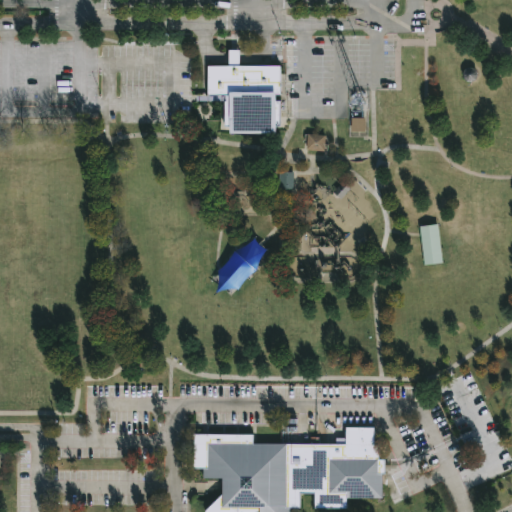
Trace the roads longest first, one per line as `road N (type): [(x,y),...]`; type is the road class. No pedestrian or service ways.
road 1 (residential): [(370,1),(0,3)]
road 2 (residential): [(0,21),(370,22)]
